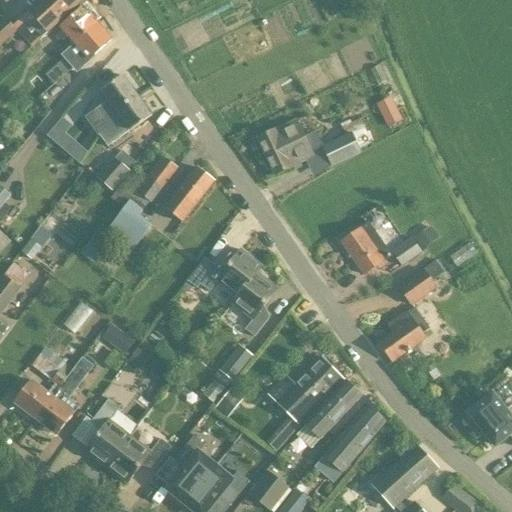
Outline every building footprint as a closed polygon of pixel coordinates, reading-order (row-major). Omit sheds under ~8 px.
[(79,3),(76,0),(40,0),(27,12),(36,20),(29,26),(40,38),(52,27),(56,24),(79,3)] [(68,36),(74,43),(96,23),(82,7),(60,27),(62,29),(54,37),(58,41),(62,37),(64,40),(68,36)] [(0,46),(16,32),(4,17),(0,20),(0,46)] [(96,23),(74,43),(61,55),(71,67),(80,67),(111,39),(96,23)] [(45,75),(53,84),(71,67),(63,58),(57,64),(50,55),(37,66),(45,75)] [(139,96),(123,75),(101,93),(110,102),(85,121),(92,129),(139,96)] [(153,116),(139,96),(95,128),(110,147),(153,116)] [(401,122),(390,98),(376,105),(387,128),(401,122)] [(82,133),(62,116),(46,136),(66,153),(82,133)] [(340,124),(345,135),(323,145),(316,131),(305,136),(297,119),(276,129),(257,138),(274,175),(292,167),(294,171),(302,167),(300,164),(306,161),(313,177),(331,166),(331,167),(362,152),(360,149),(372,143),(360,118),(351,123),(350,119),(340,124)] [(112,192),(130,171),(106,151),(88,172),(112,192)] [(91,261),(96,253),(109,237),(122,246),(130,252),(131,253),(152,225),(139,215),(143,210),(150,202),(152,203),(178,168),(162,156),(148,176),(142,171),(130,187),(124,181),(110,198),(123,208),(105,232),(98,227),(84,244),(78,252),(91,261)] [(214,181),(196,168),(164,209),(182,222),(214,181)] [(0,205),(9,195),(0,188),(0,205)] [(364,274),(390,256),(367,223),(341,242),(364,274)] [(20,251),(31,259),(51,234),(40,226),(20,251)] [(0,253),(11,241),(0,231),(0,253)] [(422,252),(412,238),(391,252),(402,267),(422,252)] [(456,267),(476,254),(469,243),(449,257),(456,267)] [(217,281),(237,297),(255,273),(256,273),(262,266),(240,250),(227,267),(214,266),(204,259),(183,286),(190,291),(193,286),(196,289),(200,284),(209,291),(217,281)] [(423,269),(397,287),(411,307),(437,288),(433,282),(445,273),(436,260),(424,269),(423,269)] [(3,275),(0,278),(0,315),(21,288),(20,287),(29,275),(14,263),(4,275),(3,275)] [(255,273),(237,297),(232,303),(252,319),(244,329),(254,337),(269,318),(263,306),(276,289),(256,273),(255,273)] [(75,333),(92,310),(80,301),(63,324),(75,333)] [(425,339),(407,312),(390,324),(395,331),(379,342),(392,362),(425,339)] [(0,337),(1,336),(8,327),(0,321),(0,337)] [(134,342),(111,325),(102,338),(124,355),(134,342)] [(226,389),(232,382),(253,357),(238,345),(213,377),(226,389)] [(14,403),(36,419),(73,370),(64,364),(65,363),(67,360),(64,358),(62,360),(45,347),(31,366),(51,381),(51,382),(54,384),(48,393),(30,380),(14,403)] [(343,379),(321,357),(294,385),(286,378),(267,395),(296,426),(343,379)] [(93,366),(82,358),(73,370),(36,419),(57,435),(74,413),(65,406),(93,366)] [(344,381),(319,408),(304,424),(306,426),(297,436),(311,449),(320,439),(361,396),(344,381)] [(227,419),(243,399),(230,389),(215,408),(227,419)] [(85,451),(106,467),(130,437),(109,421),(120,407),(108,398),(91,421),(99,434),(85,451)] [(491,400),(468,420),(496,445),(511,432),(511,409),(505,415),(491,400)] [(360,451),(385,421),(368,405),(344,434),(324,459),(340,473),(360,451)] [(280,424),(266,444),(275,450),(289,431),(280,424)] [(154,469),(171,447),(160,439),(150,452),(130,437),(106,467),(127,483),(140,466),(154,469)] [(394,508),(436,469),(415,446),(373,484),(394,508)] [(167,487),(185,503),(211,472),(193,456),(167,487)] [(288,487),(266,471),(262,475),(248,493),(270,511),(288,487)] [(212,472),(186,503),(196,511),(211,511),(231,489),(212,472)] [(299,511),(310,500),(296,489),(276,511),(299,511)]
